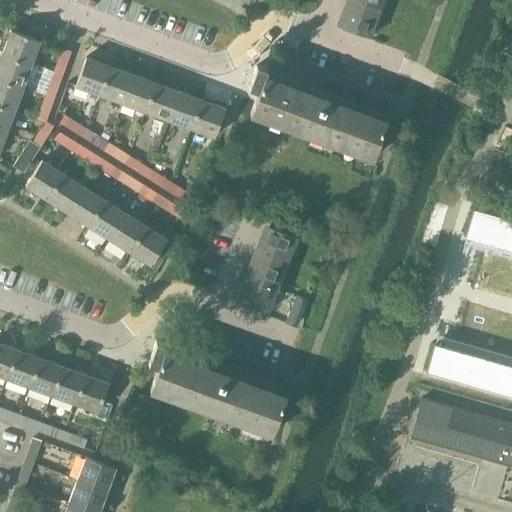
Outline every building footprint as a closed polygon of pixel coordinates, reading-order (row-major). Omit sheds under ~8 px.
[(367,36),(377,8),(355,0),(352,0),(343,28),(367,36)] [(4,54),(33,64),(41,41),(12,30),(4,54)] [(55,72),(64,75),(73,50),(64,47),(55,72)] [(0,64),(0,78),(24,87),(33,64),(4,54),(0,64)] [(100,100),(112,67),(88,58),(77,86),(91,92),(90,97),(100,100)] [(373,159),(387,120),(266,75),(268,70),(257,66),(249,89),(258,92),(250,114),(373,159)] [(124,104),(135,75),(112,67),(100,100),(107,103),(108,98),(124,104)] [(64,75),(55,72),(46,95),(55,99),(64,75)] [(147,112),(157,83),(135,75),(124,104),(147,112)] [(0,105),(16,111),(24,87),(0,78),(0,105)] [(170,120),(180,92),(157,83),(147,112),(170,120)] [(192,128),(202,100),(180,92),(170,120),(192,128)] [(47,123),(47,122),(55,99),(46,95),(38,120),(45,123),(47,123)] [(202,100),(192,128),(216,137),(226,109),(202,100)] [(0,131),(7,134),(16,111),(0,105),(0,131)] [(86,139),(89,130),(67,116),(61,124),(86,139)] [(45,123),(33,142),(42,147),(55,127),(47,122),(47,123),(45,123)] [(89,130),(86,139),(107,153),(110,143),(89,130)] [(35,135),(26,131),(24,137),(33,141),(35,135)] [(77,154),(82,146),(60,132),(55,140),(77,154)] [(25,173),(42,147),(33,142),(31,141),(14,166),(25,173)] [(110,143),(107,153),(128,166),(131,156),(110,143)] [(82,146),(77,154),(98,167),(103,159),(82,146)] [(131,156),(128,166),(148,179),(152,169),(131,156)] [(103,159),(98,167),(118,180),(123,172),(103,159)] [(48,201),(64,175),(42,161),(26,187),(48,201)] [(152,169),(148,179),(169,192),(172,183),(152,169)] [(123,172),(118,180),(138,193),(143,185),(123,172)] [(68,214),(85,187),(64,175),(48,201),(68,214)] [(189,205),(195,197),(172,183),(169,192),(189,205)] [(143,185),(138,193),(158,206),(164,197),(143,185)] [(85,187),(68,214),(88,226),(105,200),(85,187)] [(164,197),(158,206),(180,219),(186,211),(164,197)] [(105,200),(88,226),(108,239),(125,213),(105,200)] [(511,212),(471,201),(460,238),(511,253),(511,212)] [(125,213),(108,239),(129,252),(145,226),(125,213)] [(145,226),(129,252),(150,266),(167,240),(145,226)] [(260,251),(284,261),(293,237),(269,228),(260,251)] [(284,261),(260,251),(251,274),(275,283),(284,261)] [(275,283),(251,274),(241,302),(264,312),(275,283)] [(300,323),(308,300),(297,296),(288,319),(300,323)] [(511,360),(431,337),(421,374),(511,400),(511,360)] [(272,435),(287,395),(165,351),(167,345),(157,342),(148,364),(158,368),(150,390),(272,435)] [(0,376),(7,379),(17,351),(0,344),(0,376)] [(17,351),(7,379),(29,387),(40,359),(17,351)] [(52,396),(62,367),(40,359),(29,387),(52,396)] [(62,367),(52,396),(75,404),(86,375),(62,367)] [(108,384),(86,375),(75,404),(98,412),(108,384)] [(511,424),(423,399),(412,437),(511,466),(511,424)] [(0,407),(0,416),(16,423),(20,414),(0,407)] [(20,414),(16,423),(39,431),(42,423),(20,414)] [(42,423),(39,431),(62,440),(65,431),(42,423)] [(65,431),(62,440),(85,448),(88,440),(65,431)] [(25,462),(33,465),(42,442),(34,439),(25,462)] [(78,481),(107,492),(115,469),(87,459),(78,481)] [(33,465),(25,462),(17,485),(25,488),(33,465)] [(93,511),(99,511),(107,492),(78,481),(70,504),(93,511)] [(25,488),(17,485),(9,507),(17,510),(25,488)]
